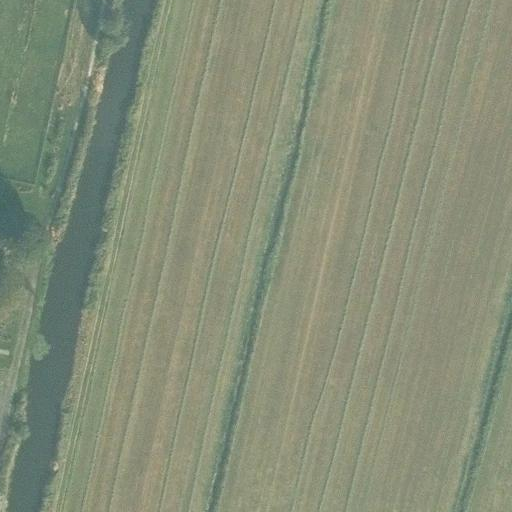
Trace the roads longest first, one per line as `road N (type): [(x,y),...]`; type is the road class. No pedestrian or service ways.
road 1 (track): [(169,0),(58,511)]
road 2 (track): [(38,262),(0,427)]
